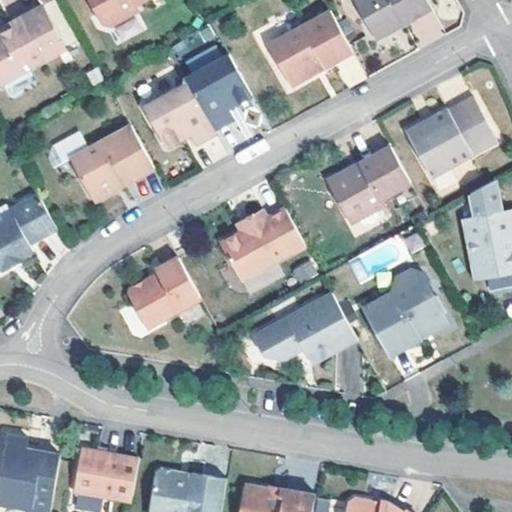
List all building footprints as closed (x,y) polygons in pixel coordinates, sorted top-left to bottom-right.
[(142,0),(78,0),(95,32),(131,14),(128,8),(142,0)] [(418,14),(411,0),(343,0),(362,36),(391,20),(394,26),(418,14)] [(0,83),(54,56),(31,9),(0,25),(0,83)] [(343,53),(321,10),(257,45),(278,87),(343,53)] [(391,20),(362,36),(365,41),(394,26),(391,20)] [(243,97),(219,56),(177,78),(180,86),(134,110),(153,151),(179,136),(185,146),(206,136),(204,131),(227,118),(222,108),(243,97)] [(496,138),(477,102),(451,113),(450,111),(409,132),(434,181),(472,160),(468,153),(496,138)] [(144,169),(119,126),(58,158),(82,203),(144,169)] [(468,153),(472,160),(500,146),(496,138),(468,153)] [(413,188),(393,150),(330,182),(353,226),(382,211),(379,205),(413,188)] [(479,282),(511,274),(511,212),(505,214),(498,181),(472,195),(477,220),(466,223),(479,282)] [(47,232),(28,197),(0,210),(0,215),(2,220),(0,220),(0,270),(10,265),(9,261),(19,256),(15,247),(47,232)] [(305,247),(285,210),(266,220),(261,213),(234,227),(238,234),(221,242),(240,283),(305,247)] [(404,238),(410,254),(424,248),(418,232),(404,238)] [(199,301),(176,257),(151,270),(155,275),(129,289),(149,330),(199,301)] [(298,282),(317,274),(311,260),(292,267),(298,282)] [(441,314),(444,313),(436,298),(425,295),(428,284),(424,275),(411,272),(395,281),(391,294),(363,310),(389,358),(420,341),(418,337),(428,332),(435,333),(448,326),(441,314)] [(355,338),(331,293),(252,336),(262,355),(284,359),(302,348),(310,364),(355,338)] [(418,337),(420,341),(435,333),(428,332),(418,337)] [(0,448),(0,506),(35,511),(46,511),(55,457),(29,453),(28,458),(21,457),(23,442),(2,439),(0,448)] [(126,505),(133,461),(75,453),(68,496),(126,505)] [(215,511),(220,482),(184,476),(184,479),(183,485),(171,484),(171,481),(168,477),(155,475),(151,478),(145,511),(215,511)] [(183,485),(184,479),(168,477),(171,481),(171,484),(183,485)] [(306,511),(309,496),(275,491),(273,498),(262,497),(260,497),(256,491),(245,489),(238,494),(235,511),(306,511)] [(275,491),(263,489),(262,497),(273,498),(275,491)] [(318,497),(315,511),(328,511),(330,499),(318,497)] [(393,511),(380,504),(374,504),(374,505),(373,509),(364,508),(364,504),(347,502),(341,506),(340,511),(393,511)]
